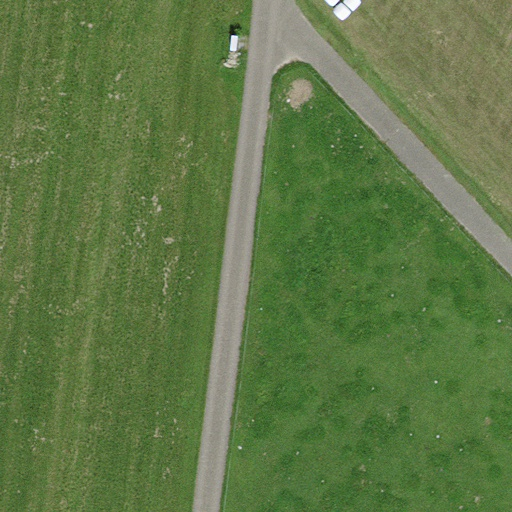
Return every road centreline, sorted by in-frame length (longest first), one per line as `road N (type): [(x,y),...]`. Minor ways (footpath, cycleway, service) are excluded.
road 1 (residential): [(207,511),(271,0)]
road 2 (track): [(272,0),(511,261)]
